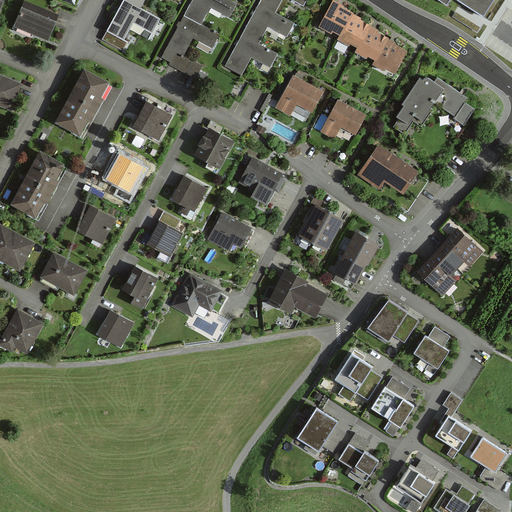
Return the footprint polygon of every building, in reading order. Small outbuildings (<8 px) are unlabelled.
[(51,40),(61,13),(28,0),(26,0),(16,26),(51,40)] [(125,0),(110,29),(126,38),(135,21),(154,31),(162,17),(129,0),(125,0)] [(192,0),(184,17),(201,26),(210,8),(230,19),(237,5),(227,0),(192,0)] [(261,0),(261,1),(277,10),(283,0),(297,0),(305,4),(307,0),(261,0)] [(336,0),(334,0),(323,22),(342,31),(354,9),(336,0)] [(455,0),(482,17),(493,0),(437,0),(446,5),(449,0),(455,0)] [(244,32),(261,41),(269,25),(288,35),(296,21),(260,2),(244,32)] [(353,12),(341,34),(360,44),(372,22),(353,12)] [(203,66),(184,56),(194,38),(213,48),(219,35),(201,26),(184,17),(162,58),(171,63),(170,65),(197,79),(203,66)] [(370,25),(359,47),(379,57),(390,35),(370,25)] [(227,63),(244,72),(253,56),(271,66),(279,52),(243,33),(227,63)] [(378,60),(399,71),(409,51),(388,41),(378,60)] [(84,136),(115,83),(89,68),(58,121),(84,136)] [(0,105),(13,111),(24,83),(0,73),(0,105)] [(326,89),(295,73),(277,106),(292,114),(298,101),(315,110),(326,89)] [(474,110),(464,103),(467,100),(435,78),(432,82),(422,75),(403,104),(405,105),(398,115),(400,117),(395,125),(407,133),(416,119),(424,125),(436,107),(434,106),(437,101),(457,114),(456,117),(465,123),(474,110)] [(371,114),(339,97),(321,130),(336,138),(343,126),(359,134),(371,114)] [(174,112),(148,98),(134,125),(160,139),(174,112)] [(236,138),(211,125),(197,154),(211,160),(208,166),(218,171),(221,165),(222,166),(236,138)] [(378,147),(358,176),(380,191),(385,183),(404,196),(419,174),(378,147)] [(39,218),(70,165),(43,150),(13,203),(39,218)] [(120,188),(130,194),(146,165),(120,151),(106,176),(122,185),(120,188)] [(241,181),(257,189),(254,194),(269,202),(277,188),(281,190),(290,174),(254,156),(241,181)] [(182,211),(194,217),(210,186),(186,173),(173,198),(185,204),(182,211)] [(103,243),(117,217),(92,203),(78,229),(103,243)] [(309,223),(334,236),(342,221),(318,207),(309,223)] [(254,226),(224,210),(209,239),(230,250),(235,242),(243,247),(254,226)] [(172,256),(184,231),(161,219),(149,244),(172,256)] [(334,236),(309,223),(301,237),(326,251),(334,236)] [(36,241),(2,224),(0,226),(0,259),(21,270),(36,241)] [(485,250),(459,226),(439,248),(459,266),(466,258),(472,264),(485,250)] [(359,256),(371,263),(382,242),(358,230),(347,250),(359,256)] [(459,266),(439,248),(419,270),(445,294),(459,279),(452,273),(459,266)] [(89,269),(55,250),(41,276),(75,294),(89,269)] [(371,263),(347,250),(337,271),(361,283),(371,263)] [(160,276),(136,264),(123,289),(147,301),(160,276)] [(311,279),(287,267),(277,289),(271,286),(266,296),(272,299),(271,301),(294,312),(297,306),(318,316),(330,291),(310,281),(311,279)] [(189,272),(172,305),(193,316),(199,303),(213,310),(224,289),(189,272)] [(415,314),(386,295),(367,322),(396,342),(415,314)] [(28,352),(44,322),(17,308),(0,341),(0,343),(13,351),(16,346),(28,352)] [(134,323),(112,310),(99,334),(121,346),(134,323)] [(446,341),(424,327),(413,344),(435,359),(446,341)] [(371,364),(350,349),(332,373),(354,388),(371,364)] [(412,397),(382,376),(369,395),(398,416),(412,397)] [(469,419),(446,405),(434,425),(456,439),(469,419)] [(338,423),(316,409),(297,438),(319,452),(338,423)] [(509,445),(481,430),(470,450),(498,466),(509,445)] [(363,455),(349,445),(339,460),(353,470),(350,476),(364,485),(379,463),(364,453),(363,455)] [(422,505),(436,481),(409,465),(395,489),(422,505)] [(456,495),(446,489),(434,508),(440,511),(463,511),(475,494),(462,486),(456,495)]
